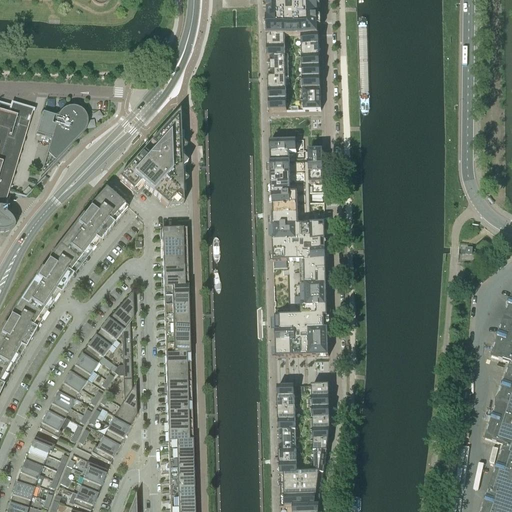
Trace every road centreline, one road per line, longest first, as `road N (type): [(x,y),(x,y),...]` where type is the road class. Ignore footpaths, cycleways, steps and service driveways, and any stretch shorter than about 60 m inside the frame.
road 1 (unclassified): [(341,0),(353,350),(351,392),(338,403)]
road 2 (residential): [(325,0),(338,403)]
road 3 (unclassified): [(427,511),(455,231),(480,206)]
road 4 (unknown): [(461,511),(500,275),(511,266)]
road 5 (secondary): [(0,286),(38,220),(153,101)]
road 6 (residential): [(152,476),(147,267)]
road 7 (secondary): [(480,206),(467,168),(468,0)]
road 8 (residential): [(84,316),(38,382),(0,465)]
road 9 (unclassified): [(153,101),(0,87)]
road 10 (residential): [(0,410),(65,302)]
